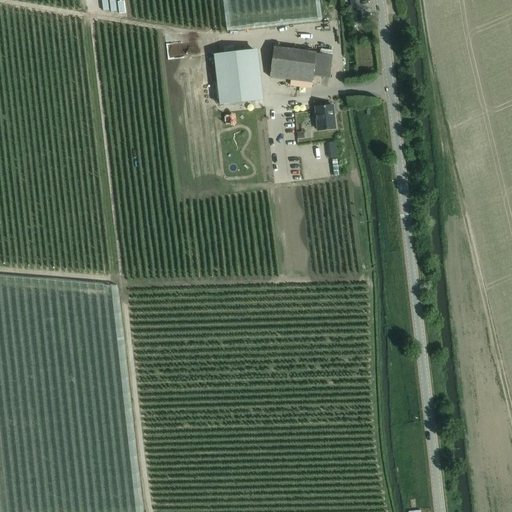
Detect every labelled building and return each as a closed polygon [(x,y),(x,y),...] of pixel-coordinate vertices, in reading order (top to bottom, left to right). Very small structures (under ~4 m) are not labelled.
[(328,78),(331,55),(319,54),(316,53),(316,52),(274,47),(270,77),(312,82),(313,76),(328,78)] [(220,105),(263,100),(258,49),(214,54),(220,105)] [(318,130),(325,130),(335,129),(332,105),(315,107),(318,130)] [(410,499),(422,497),(420,487),(409,489),(410,499)] [(414,511),(427,511),(427,500),(414,500),(414,511)]
